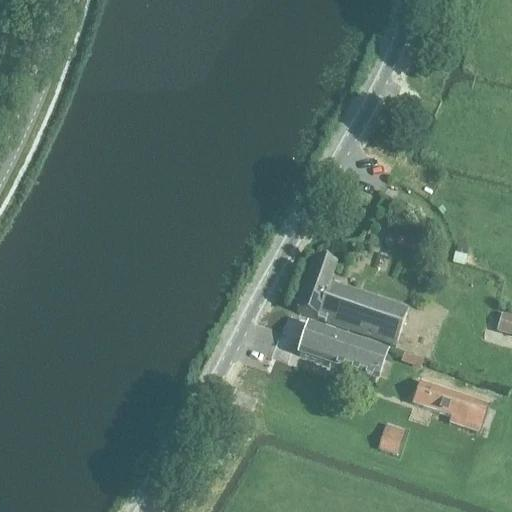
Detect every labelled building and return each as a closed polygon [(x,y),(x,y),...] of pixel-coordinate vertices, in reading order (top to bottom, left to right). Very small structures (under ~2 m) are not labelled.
[(330,285),(337,269),(316,261),(297,315),(396,347),(409,311),(330,285)] [(511,318),(500,315),(496,329),(511,333),(511,318)] [(309,327),(299,358),(377,383),(387,353),(309,327)] [(419,383),(412,405),(482,429),(490,407),(419,383)] [(396,456),(405,432),(386,425),(377,449),(396,456)]
